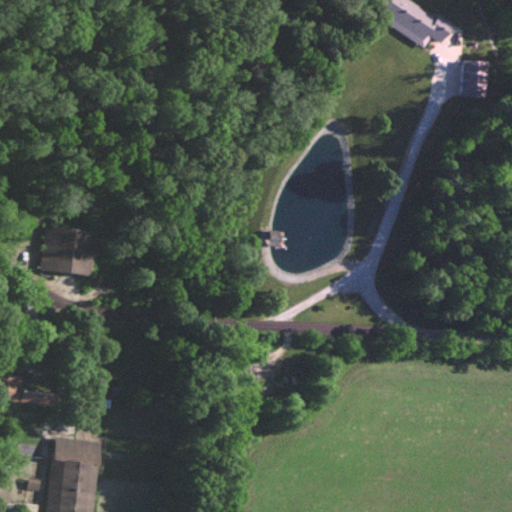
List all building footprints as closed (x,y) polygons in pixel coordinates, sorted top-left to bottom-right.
[(410,33),(407,37),(419,45),(425,34),(440,43),(453,22),(437,12),(434,16),(409,0),(386,0),(379,13),(410,33)] [(486,60),(461,59),(460,96),(485,97),(486,60)] [(38,268),(88,274),(94,231),(43,225),(38,268)] [(0,396),(15,399),(19,374),(0,371),(0,396)] [(50,383),(30,382),(30,391),(40,392),(40,393),(49,393),(50,383)] [(93,511),(99,440),(52,436),(46,511),(93,511)] [(37,490),(39,480),(28,478),(26,487),(37,490)]
